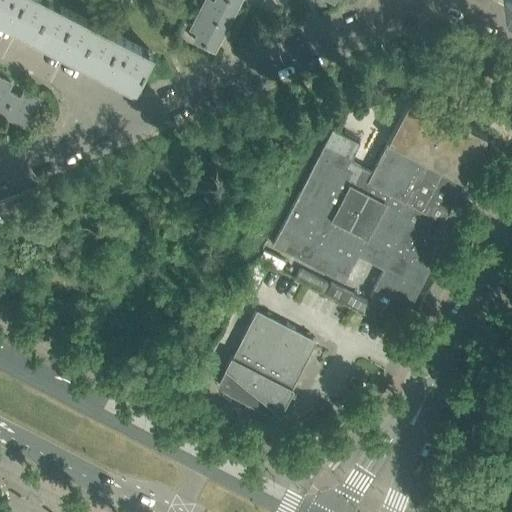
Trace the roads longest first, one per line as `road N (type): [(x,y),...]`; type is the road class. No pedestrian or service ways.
road 1 (tertiary): [(298,511),(0,355)]
road 2 (residential): [(134,115),(392,15),(412,0)]
road 3 (tertiary): [(0,433),(175,511)]
road 4 (tertiary): [(432,378),(511,219)]
road 5 (tertiary): [(432,378),(338,511)]
road 6 (residential): [(0,45),(134,115)]
road 7 (residential): [(0,170),(134,115)]
road 8 (tertiary): [(393,511),(432,378)]
